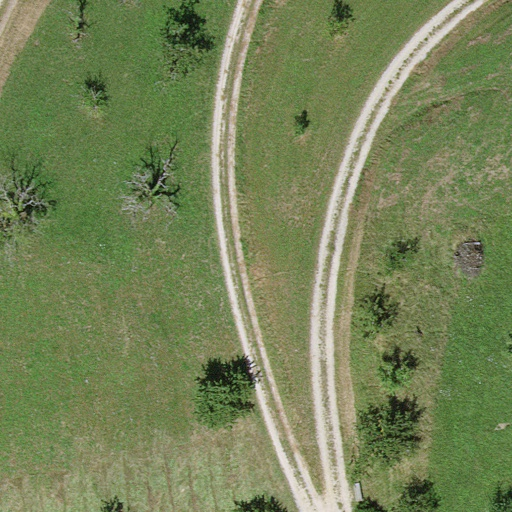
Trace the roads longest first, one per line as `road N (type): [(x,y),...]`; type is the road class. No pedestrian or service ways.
road 1 (track): [(489,0),(431,48),(379,111),(338,184),(321,286),(320,421),(334,511)]
road 2 (track): [(304,511),(229,285),(211,162),(235,27),(250,0)]
road 3 (track): [(511,70),(463,80),(368,131)]
